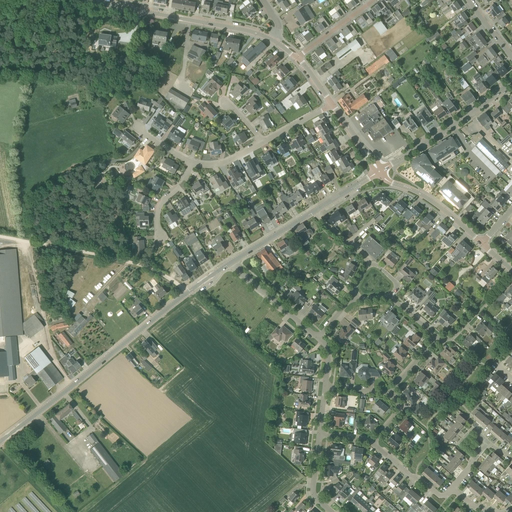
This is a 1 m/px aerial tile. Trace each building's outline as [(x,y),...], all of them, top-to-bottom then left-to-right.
[(188,0),(172,0),(171,8),(195,12),(196,3),(188,2),(188,0)] [(201,0),(201,5),(204,6),(203,9),(207,10),(206,12),(209,13),(211,3),(212,4),(212,0),(210,0),(201,0)] [(251,0),(246,0),(243,3),(244,4),(253,17),(255,16),(254,14),(257,12),(254,8),(253,7),(251,4),(254,3),(251,0)] [(286,0),(286,1),(279,5),(283,11),(290,6),(292,9),(297,5),(295,2),(292,4),(289,0),(286,0)] [(352,0),(353,0),(347,5),(351,10),(359,3),(358,2),(360,1),(359,0),(352,0)] [(436,0),(439,2),(441,1),(443,5),(441,6),(443,9),(447,6),(445,3),(447,2),(450,0),(436,0)] [(213,7),(216,8),(215,11),(219,12),(218,14),(221,15),(223,5),(223,2),(220,1),(219,5),(217,4),(217,2),(214,1),(213,7)] [(445,15),(449,12),(453,10),(455,13),(461,8),(456,2),(448,8),(447,6),(443,9),(441,10),(445,15)] [(388,10),(382,3),(380,4),(380,3),(371,10),(375,15),(381,10),(384,14),(385,13),(388,17),(392,14),(389,10),(388,10)] [(223,5),(221,15),(223,15),(224,13),(227,14),(228,10),(231,11),(232,5),(229,4),(228,6),(223,5)] [(253,17),(244,4),(240,7),(239,8),(247,19),(250,17),(251,19),(253,17)] [(494,4),(490,8),(491,10),(492,11),(491,12),(490,12),(491,13),(490,13),(490,14),(491,13),(492,15),(492,16),(493,17),(494,17),(496,16),(497,18),(505,13),(503,11),(502,11),(500,12),(497,9),(494,4)] [(334,8),(337,12),(331,17),(335,22),(343,15),(342,14),(344,13),(339,5),(334,8)] [(304,8),(294,14),(297,18),(298,20),(301,19),(304,24),(311,20),(310,19),(309,17),(312,13),(308,6),(304,8)] [(455,23),(454,24),(457,28),(458,27),(460,30),(468,24),(466,21),(468,19),(469,18),(467,15),(466,16),(464,13),(458,18),(454,21),(455,23)] [(505,13),(497,18),(499,21),(498,22),(502,28),(509,23),(505,19),(508,17),(505,13)] [(364,15),(356,21),(360,26),(366,22),(369,25),(373,22),(372,20),(367,14),(365,16),(364,15)] [(323,17),(318,20),(321,24),(315,28),(319,33),(327,27),(326,26),(329,25),(323,17)] [(397,17),(391,22),(394,26),(400,21),(397,17)] [(378,23),(374,26),(381,35),(387,30),(380,21),(378,23)] [(461,30),(457,33),(460,37),(461,38),(464,35),(465,38),(469,34),(470,35),(476,29),(475,29),(476,28),(476,27),(475,26),(474,26),(473,26),(472,25),(471,24),(465,29),(462,32),(461,30)] [(341,32),(345,37),(351,33),(353,37),(358,33),(352,26),(350,27),(349,26),(341,32)] [(209,33),(194,30),(192,40),(207,42),(209,33)] [(168,33),(155,31),(153,40),(153,44),(158,45),(159,41),(166,43),(168,33)] [(439,34),(436,31),(427,37),(428,38),(425,40),(427,42),(430,41),(439,34)] [(310,33),(304,37),(301,33),(300,34),(298,32),(295,35),(297,37),(302,44),(305,43),(305,44),(314,38),(310,33)] [(474,40),(477,43),(483,38),(480,35),(479,34),(479,33),(473,38),(469,41),(471,43),(474,40)] [(100,34),(98,44),(114,47),(116,37),(100,34)] [(222,42),(218,42),(219,36),(212,35),(211,42),(214,43),(213,48),(219,49),(222,42)] [(343,45),(337,37),(335,39),(334,38),(326,44),(332,53),(343,45)] [(232,50),(233,39),(227,38),(224,50),(229,51),(229,49),(232,50)] [(485,42),(483,38),(477,43),(473,46),(477,51),(481,48),(481,49),(487,44),(487,43),(486,43),(485,42)] [(233,39),(232,50),(234,50),(234,52),(238,53),(240,41),(233,39)] [(361,47),(355,39),(351,43),(348,45),(354,52),(361,47)] [(464,51),(469,47),(465,41),(460,45),(464,51)] [(251,46),(242,55),(245,58),(250,64),(267,48),(267,47),(262,42),(254,49),(251,46)] [(193,45),(191,51),(188,57),(194,60),(192,64),(199,67),(206,51),(193,45)] [(322,61),(319,57),(325,53),(321,47),(313,54),(313,55),(311,56),(317,64),(322,61)] [(486,53),(483,55),(488,62),(496,55),(493,51),(491,48),(485,53),(486,53)] [(348,55),(343,49),(335,55),(340,61),(348,55)] [(467,57),(469,60),(474,57),(477,54),(475,51),(467,57)] [(268,58),(264,61),(271,69),(274,66),(277,63),(281,60),(278,57),(276,55),(275,55),(274,57),(273,56),(272,55),(268,58)] [(365,69),(370,75),(389,61),(384,55),(365,69)] [(474,57),(469,60),(469,61),(472,65),(477,60),(474,57)] [(496,58),(493,61),(494,62),(496,65),(497,66),(499,69),(497,71),(499,74),(501,76),(502,77),(508,72),(505,69),(504,68),(506,66),(502,62),(500,64),(496,58)] [(332,66),(329,62),(317,71),(321,76),(327,71),(326,70),(332,66)] [(468,63),(461,68),(465,73),(472,67),(468,63)] [(282,68),(280,65),(273,72),(275,74),(277,73),(282,79),(289,72),(284,66),(282,68)] [(334,78),(328,82),(332,87),(338,83),(340,82),(338,79),(340,78),(338,76),(341,74),(338,70),(332,75),(334,78)] [(476,75),(473,77),(475,80),(477,83),(478,82),(479,84),(476,87),(476,88),(481,94),(484,91),(486,90),(487,90),(484,87),(482,83),(481,83),(484,81),(480,76),(478,74),(477,72),(476,71),(475,73),(476,75)] [(486,74),(486,75),(488,78),(486,80),(491,86),(496,82),(494,79),(497,76),(496,76),(493,72),(492,71),(487,75),(486,74)] [(205,85),(201,89),(207,94),(208,93),(211,96),(218,88),(219,89),(223,84),(214,77),(210,82),(208,81),(205,85)] [(255,85),(260,81),(256,77),(251,81),(255,85)] [(279,85),(276,87),(278,90),(280,88),(281,88),(283,86),(288,91),(291,89),(292,89),(294,88),(294,86),(297,84),(292,78),(290,80),(286,83),(284,80),(282,82),(279,85)] [(469,86),(466,83),(463,78),(458,82),(464,90),(469,86)] [(338,83),(332,87),(336,93),(342,89),(343,91),(350,87),(347,84),(345,85),(344,83),(340,86),(338,83)] [(231,92),(230,93),(236,99),(238,101),(241,99),(241,97),(239,95),(240,95),(243,92),(244,93),(248,89),(244,85),(242,88),(238,84),(234,88),(235,89),(232,91),(232,90),(231,91),(231,92)] [(178,94),(174,92),(170,90),(165,98),(176,104),(184,109),(189,101),(178,94)] [(461,97),(468,106),(476,100),(469,91),(461,97)] [(300,98),(297,94),(290,99),(293,104),(297,102),(300,108),(307,103),(302,96),(300,98)] [(346,96),(339,101),(339,102),(340,102),(349,115),(365,104),(368,101),(367,100),(364,95),(360,97),(354,101),(352,103),(347,95),(346,96)] [(250,104),(246,108),(248,110),(252,115),(255,112),(259,108),(255,102),(257,100),(253,96),(248,101),(250,104)] [(501,108),(502,109),(506,113),(507,114),(511,111),(511,112),(511,97),(511,98),(511,99),(510,100),(509,102),(508,100),(504,104),(505,105),(502,108),(501,108)] [(77,107),(75,99),(69,101),(71,108),(77,107)] [(140,100),(137,108),(141,109),(140,111),(145,112),(145,110),(148,111),(149,112),(150,110),(150,109),(151,110),(151,111),(154,113),(158,108),(158,107),(160,105),(157,103),(155,102),(152,101),(151,103),(147,102),(147,103),(143,102),(144,101),(140,100)] [(437,106),(432,110),(439,120),(444,116),(444,117),(447,115),(443,109),(445,107),(440,100),(437,102),(439,104),(437,106)] [(119,106),(112,114),(114,115),(114,116),(115,117),(123,123),(126,119),(130,115),(128,114),(125,111),(127,108),(127,110),(128,109),(131,109),(129,102),(125,104),(125,105),(122,108),(121,108),(121,107),(119,106)] [(457,109),(452,102),(445,107),(450,114),(457,109)] [(211,119),(217,114),(209,104),(206,107),(203,103),(199,107),(202,111),(203,110),(211,119)] [(365,129),(363,130),(365,133),(367,131),(368,134),(369,135),(375,143),(382,138),(380,135),(381,134),(383,137),(393,131),(384,119),(377,124),(375,120),(379,117),(378,115),(380,113),(373,104),(356,117),(365,129)] [(416,117),(424,127),(431,122),(428,118),(431,116),(425,107),(419,111),(421,114),(416,117)] [(504,116),(506,113),(502,109),(499,112),(497,109),(491,115),(500,125),(502,129),(507,125),(504,121),(502,123),(497,118),(501,114),(502,114),(504,116)] [(262,121),(260,122),(260,123),(260,122),(262,125),(262,126),(263,127),(262,128),(263,131),(265,131),(266,130),(267,130),(268,129),(269,128),(271,127),(274,126),(272,122),(271,122),(269,119),(269,117),(268,116),(267,114),(266,115),(261,118),(262,121)] [(478,120),(477,120),(482,127),(484,126),(488,131),(491,128),(489,126),(491,124),(492,123),(485,114),(478,120)] [(232,121),(231,119),(228,116),(227,117),(225,115),(219,121),(228,130),(236,123),(233,120),(232,121)] [(167,118),(165,121),(159,116),(152,125),(155,128),(156,127),(161,130),(162,127),(167,131),(171,125),(172,124),(173,123),(167,118)] [(174,128),(169,136),(173,139),(175,140),(174,141),(179,144),(183,136),(184,134),(179,131),(177,129),(184,120),(183,120),(179,117),(178,116),(173,123),(172,124),(175,126),(174,128)] [(406,121),(403,123),(407,129),(408,128),(409,127),(410,129),(412,132),(418,128),(412,119),(411,117),(406,121)] [(326,125),(328,124),(327,123),(328,122),(325,118),(319,122),(318,121),(314,124),(316,127),(317,127),(320,132),(327,127),(326,125)] [(402,126),(396,119),(392,122),(397,129),(402,126)] [(329,130),(327,127),(320,132),(323,136),(330,132),(332,130),(331,130),(331,129),(329,130)] [(116,129),(113,133),(120,138),(120,137),(121,137),(126,141),(127,142),(131,146),(132,145),(133,146),(135,144),(134,143),(136,140),(133,137),(127,132),(125,131),(123,134),(116,129)] [(329,135),(331,134),(330,133),(331,133),(330,132),(323,136),(320,138),(323,142),(331,138),(329,135)] [(234,139),(233,139),(233,140),(237,147),(245,142),(244,141),(247,139),(244,133),(236,136),(235,137),(236,138),(234,139)] [(495,153),(482,139),(483,137),(478,133),(476,135),(475,135),(471,136),(473,138),(470,141),(475,145),(497,167),(501,171),(502,173),(509,166),(506,163),(509,161),(498,150),(495,153)] [(293,143),(290,144),(293,150),(296,148),(297,150),(298,152),(299,153),(303,151),(303,150),(302,147),(304,146),(303,144),(306,143),(303,139),(302,136),(301,135),(297,137),(295,138),(296,140),(292,142),(293,143)] [(334,140),(332,141),(331,138),(323,142),(325,145),(323,146),(323,148),(325,151),(331,148),(338,144),(336,140),(335,141),(334,140)] [(465,151),(457,138),(453,140),(452,139),(447,142),(446,140),(442,142),(443,143),(439,146),(438,145),(433,148),(434,150),(430,153),(435,162),(440,159),(443,164),(449,161),(448,160),(450,159),(451,160),(456,156),(453,151),(457,148),(460,153),(465,151)] [(195,141),(192,140),(188,148),(197,152),(198,149),(202,151),(205,143),(201,141),(199,145),(194,143),(195,141)] [(226,153),(225,146),(221,147),(221,146),(218,146),(217,142),(210,143),(210,147),(210,148),(211,155),(226,153)] [(282,145),(278,147),(279,149),(278,150),(281,154),(282,153),(283,155),(289,152),(288,151),(291,149),(287,144),(285,145),(284,144),(282,145)] [(330,158),(338,154),(336,151),(338,150),(337,149),(338,149),(337,148),(339,147),(338,144),(331,148),(333,150),(327,154),(330,158)] [(471,150),(496,175),(500,171),(475,146),(471,150)] [(125,166),(125,168),(125,169),(126,170),(126,171),(127,172),(128,172),(129,172),(130,172),(131,173),(132,174),(132,175),(129,178),(130,181),(134,178),(145,171),(149,168),(145,165),(151,157),(150,156),(152,154),(153,152),(147,148),(143,152),(142,152),(140,150),(139,150),(133,158),(132,158),(129,160),(125,163),(126,163),(125,164),(126,165),(125,166)] [(266,155),(262,157),(266,165),(271,163),(271,164),(272,165),(277,162),(273,154),(271,155),(270,155),(268,152),(267,153),(267,154),(268,154),(267,154),(266,155)] [(330,158),(328,160),(330,165),(337,161),(343,157),(342,156),(342,157),(341,156),(339,157),(338,154),(330,158)] [(348,156),(347,155),(343,157),(337,161),(340,165),(343,163),(347,161),(346,158),(348,157),(347,156),(348,156)] [(433,171),(435,169),(431,164),(430,165),(425,156),(420,159),(419,158),(416,160),(415,160),(414,161),(414,162),(413,163),(413,164),(413,165),(413,167),(413,168),(413,169),(414,170),(415,170),(416,172),(416,173),(418,171),(422,175),(420,177),(424,181),(425,180),(429,184),(429,183),(433,187),(435,184),(441,178),(433,171)] [(167,159),(163,167),(175,174),(179,166),(172,163),(172,161),(167,159)] [(253,161),(246,164),(249,169),(250,172),(254,170),(256,174),(259,172),(262,170),(258,164),(255,165),(253,161)] [(347,161),(340,165),(343,170),(346,168),(348,171),(354,167),(352,163),(351,164),(351,163),(349,164),(347,161)] [(321,180),(322,181),(325,185),(331,182),(325,174),(323,175),(317,167),(312,170),(319,181),(321,180)] [(243,178),(240,173),(238,174),(235,168),(228,172),(233,181),(230,183),(234,188),(238,186),(236,183),(243,178)] [(310,171),(309,172),(315,182),(310,185),(310,186),(314,192),(315,194),(321,190),(318,186),(316,183),(319,181),(312,170),(310,171)] [(216,175),(209,179),(215,190),(219,188),(221,192),(229,188),(226,182),(223,183),(220,178),(219,179),(216,175)] [(448,182),(452,178),(450,175),(446,179),(443,176),(441,178),(435,184),(441,190),(448,182)] [(153,180),(149,187),(157,191),(159,188),(161,189),(165,182),(155,176),(153,180)] [(460,186),(461,186),(456,181),(452,186),(448,182),(441,190),(440,190),(444,194),(443,195),(446,198),(447,197),(451,201),(450,202),(454,206),(456,204),(460,208),(461,207),(464,210),(465,210),(470,204),(475,199),(471,195),(467,200),(463,196),(467,192),(463,187),(462,188),(460,186)] [(206,184),(202,187),(199,182),(191,186),(194,191),(196,194),(202,191),(203,194),(209,190),(206,184)] [(308,196),(314,192),(310,186),(309,184),(304,187),(301,182),(298,184),(302,191),(305,190),(308,196)] [(250,189),(245,191),(247,195),(256,191),(253,184),(249,186),(250,189)] [(300,193),(302,191),(298,184),(295,186),(298,191),(292,194),(293,196),(297,202),(303,199),(300,193)] [(503,189),(501,192),(505,196),(507,194),(511,197),(511,188),(511,187),(510,187),(506,192),(504,190),(503,189)] [(297,202),(293,196),(290,198),(288,196),(287,197),(285,194),(284,195),(282,191),(280,193),(287,203),(289,202),(293,207),(298,204),(297,202)] [(505,196),(501,192),(499,194),(498,194),(494,199),(496,201),(502,206),(507,201),(503,198),(505,196)] [(151,199),(141,194),(137,201),(143,204),(143,211),(150,211),(149,206),(149,205),(148,205),(151,199)] [(378,196),(372,199),(372,200),(374,203),(379,201),(381,202),(381,203),(383,204),(386,207),(392,201),(386,196),(385,196),(385,194),(383,194),(380,194),(379,194),(379,196),(378,196)] [(284,205),(287,203),(282,196),(280,198),(282,203),(277,206),(278,208),(282,214),(288,211),(284,205)] [(185,198),(177,202),(182,211),(188,207),(190,211),(196,207),(194,204),(193,201),(189,204),(185,198)] [(370,202),(367,203),(365,199),(358,203),(359,206),(357,207),(358,209),(360,213),(363,211),(362,210),(366,208),(366,209),(372,206),(370,202)] [(394,204),(390,208),(395,212),(397,210),(401,213),(407,206),(401,200),(400,200),(396,205),(394,204)] [(484,200),(482,202),(491,210),(493,208),(493,207),(493,208),(497,211),(502,206),(496,201),(491,206),(488,203),(484,200)] [(482,210),(479,213),(488,220),(492,215),(489,212),(491,210),(482,202),(480,204),(481,205),(484,208),(482,210)] [(270,213),(267,208),(266,207),(264,204),(261,206),(263,209),(257,213),(265,225),(271,221),(267,215),(270,213)] [(470,204),(465,210),(468,213),(473,207),(472,207),(470,204)] [(345,209),(349,215),(353,213),(355,216),(360,213),(358,209),(356,211),(352,205),(345,209)] [(282,214),(278,208),(273,211),(270,206),(267,208),(270,213),(271,215),(274,214),(278,219),(283,216),(282,214)] [(413,214),(417,217),(422,211),(416,206),(410,212),(408,210),(402,216),(408,221),(413,214)] [(252,216),(255,214),(251,207),(247,209),(252,216)] [(346,220),(342,213),(340,214),(338,211),(332,215),(327,221),(333,226),(334,226),(335,227),(338,225),(336,222),(340,220),(341,223),(346,220)] [(145,213),(136,213),(136,220),(140,219),(140,220),(140,222),(140,226),(141,229),(146,229),(146,226),(146,225),(147,225),(149,225),(150,225),(150,221),(149,221),(149,217),(145,217),(145,213)] [(165,215),(164,216),(165,218),(166,218),(167,221),(170,225),(175,222),(178,220),(175,214),(172,216),(170,213),(169,213),(165,215)] [(475,215),(472,218),(476,222),(477,220),(483,225),(488,220),(479,213),(476,216),(475,215)] [(432,226),(429,224),(434,219),(428,214),(422,221),(425,223),(422,227),(427,231),(432,226)] [(375,220),(378,223),(383,218),(380,215),(375,220)] [(246,229),(250,227),(252,230),(259,226),(254,219),(247,223),(247,221),(242,224),(246,229)] [(443,235),(449,229),(441,223),(436,229),(430,236),(434,239),(440,232),(443,235)] [(303,224),(296,228),(300,235),(302,234),(306,231),(305,234),(307,236),(310,237),(312,235),(313,233),(311,230),(309,229),(308,230),(304,225),(303,224)] [(200,233),(208,229),(206,225),(198,230),(200,233)] [(241,233),(237,226),(231,230),(233,232),(230,234),(235,242),(240,238),(238,235),(241,233)] [(452,243),(457,238),(455,235),(452,232),(448,237),(446,236),(441,241),(449,247),(452,243)] [(188,236),(185,238),(188,242),(196,237),(196,236),(194,234),(194,233),(188,236)] [(302,236),(298,239),(302,244),(305,246),(309,242),(307,240),(302,235),(302,236)] [(213,243),(211,244),(213,248),(216,252),(218,254),(221,252),(222,251),(225,250),(221,243),(224,241),(220,236),(215,239),(214,240),(212,241),(213,243)] [(385,249),(370,236),(361,247),(375,259),(385,249)] [(135,242),(136,254),(145,253),(145,248),(144,248),(143,241),(141,241),(141,237),(133,237),(134,243),(135,242)] [(278,244),(277,245),(278,246),(281,251),(280,251),(282,255),(285,254),(286,252),(290,251),(291,251),(293,249),(291,247),(290,244),(289,245),(287,246),(284,241),(284,240),(283,241),(278,244)] [(455,250),(452,254),(454,255),(455,257),(456,257),(458,255),(467,245),(462,241),(456,247),(457,247),(455,249),(454,250),(455,250)] [(466,256),(472,249),(467,245),(458,255),(463,259),(466,256)] [(177,248),(174,250),(178,257),(182,255),(177,248)] [(265,248),(256,254),(271,273),(276,269),(275,269),(280,265),(271,253),(268,254),(265,248)] [(16,249),(0,250),(0,337),(23,335),(16,249)] [(385,255),(387,257),(383,261),(386,264),(387,263),(392,267),(398,261),(390,254),(392,252),(389,249),(385,255)] [(201,251),(195,255),(197,259),(202,265),(208,261),(203,255),(201,251)] [(328,257),(331,260),(337,255),(334,251),(328,257)] [(197,268),(195,265),(194,264),(197,262),(193,257),(188,260),(189,262),(186,264),(191,272),(192,271),(194,271),(196,270),(196,269),(197,268)] [(414,259),(410,257),(405,264),(408,266),(414,259)] [(341,273),(338,277),(345,281),(349,275),(352,277),(354,273),(354,272),(357,267),(351,263),(345,272),(343,275),(341,273)] [(190,278),(180,265),(175,268),(185,282),(190,278)] [(402,271),(401,273),(403,275),(405,276),(403,278),(405,280),(409,283),(412,280),(415,275),(416,275),(412,272),(412,273),(411,272),(409,270),(409,271),(405,268),(402,271)] [(429,272),(435,277),(438,274),(432,268),(429,272)] [(491,270),(490,269),(482,277),(485,280),(488,276),(491,279),(497,272),(493,268),(491,270)] [(484,287),(487,284),(476,274),(473,278),(484,287)] [(333,294),(334,292),(337,294),(342,289),(336,284),(339,281),(333,277),(329,282),(332,285),(327,290),(333,294)] [(450,292),(455,287),(450,282),(445,288),(450,292)] [(143,286),(145,288),(148,292),(153,289),(148,283),(143,286)] [(156,293),(160,299),(167,293),(162,288),(158,284),(155,286),(158,291),(156,293)] [(418,304),(424,297),(415,289),(408,296),(418,304)] [(426,295),(429,297),(430,296),(433,292),(431,290),(430,289),(426,294),(425,294),(426,295)] [(72,298),(74,294),(68,290),(65,294),(72,298)] [(290,292),(288,296),(298,305),(299,304),(302,306),(306,300),(304,298),(296,291),(293,294),(290,292)] [(103,302),(107,298),(102,293),(98,297),(103,302)] [(497,304),(503,297),(500,294),(494,302),(497,304)] [(424,303),(423,304),(425,306),(423,309),(429,314),(429,315),(431,316),(432,316),(432,317),(435,313),(437,313),(436,309),(433,306),(435,304),(435,302),(433,300),(432,299),(430,296),(429,297),(424,303)] [(144,312),(138,304),(142,302),(137,297),(134,300),(136,302),(134,304),(136,307),(133,310),(130,313),(134,317),(137,315),(139,316),(144,312)] [(72,308),(76,302),(70,298),(66,304),(72,308)] [(319,308),(316,305),(309,313),(312,316),(312,315),(318,320),(321,317),(323,315),(324,313),(318,309),(319,308)] [(359,311),(360,321),(368,320),(368,319),(373,318),(372,309),(366,309),(366,311),(359,311)] [(455,321),(446,313),(447,312),(444,310),(439,315),(441,318),(438,322),(441,324),(442,323),(447,328),(450,325),(451,325),(455,321)] [(383,315),(380,319),(384,323),(386,321),(390,324),(393,320),(395,317),(396,316),(395,315),(391,312),(390,311),(388,314),(387,315),(386,316),(384,314),(383,315)] [(77,322),(67,331),(74,338),(88,323),(81,317),(80,318),(77,315),(74,319),(77,322)] [(356,328),(359,324),(353,319),(350,323),(356,328)] [(54,325),(50,328),(52,331),(57,329),(68,327),(67,322),(57,324),(54,325)] [(487,323),(485,326),(481,322),(477,327),(478,327),(475,330),(482,336),(486,331),(489,335),(494,330),(487,323)] [(277,328),(271,335),(274,337),(273,337),(278,341),(280,338),(282,339),(285,342),(292,334),(288,330),(287,330),(286,329),(286,328),(285,327),(283,326),(280,330),(277,328)] [(338,334),(337,333),(334,336),(342,344),(346,346),(348,343),(345,340),(349,335),(350,336),(354,330),(349,326),(345,331),(342,329),(338,334)] [(68,348),(73,344),(63,332),(59,335),(57,333),(52,336),(63,349),(67,346),(68,348)] [(415,334),(412,337),(411,336),(409,339),(408,337),(403,343),(408,348),(410,345),(413,347),(418,342),(418,341),(420,338),(415,334)] [(475,335),(473,337),(470,334),(467,337),(468,338),(463,343),(469,349),(472,350),(473,348),(472,345),(476,340),(479,343),(482,341),(475,335)] [(18,365),(15,337),(5,338),(6,352),(0,352),(0,377),(8,377),(9,381),(15,380),(14,366),(18,365)] [(297,338),(292,345),(300,352),(306,346),(297,338)] [(153,358),(154,358),(157,355),(150,347),(155,344),(151,340),(148,342),(146,340),(142,344),(151,355),(153,358)] [(61,356),(63,355),(55,344),(53,345),(55,347),(54,347),(61,356)] [(398,349),(393,355),(401,362),(406,356),(405,355),(407,352),(400,346),(398,349)] [(51,363),(38,347),(24,358),(34,371),(37,374),(51,363)] [(449,362),(452,358),(456,353),(450,348),(447,350),(446,350),(445,351),(444,351),(440,355),(449,362)] [(67,353),(64,355),(65,356),(77,371),(81,367),(76,361),(74,363),(71,358),(67,353)] [(385,353),(382,357),(387,361),(390,357),(385,353)] [(138,363),(130,354),(126,357),(135,368),(137,366),(136,364),(138,363)] [(73,374),(77,371),(64,355),(64,356),(65,357),(59,361),(63,365),(64,364),(68,368),(73,374)] [(445,363),(438,357),(438,358),(439,358),(435,362),(432,359),(426,366),(436,374),(445,363)] [(148,372),(152,368),(144,360),(141,363),(146,367),(145,368),(148,372)] [(303,366),(302,373),(306,374),(309,375),(309,374),(313,374),(314,367),(311,366),(311,362),(311,361),(305,360),(304,360),(304,365),(303,365),(303,366)] [(381,370),(384,373),(385,373),(386,373),(389,376),(391,374),(392,375),(394,372),(393,372),(394,370),(393,369),(395,366),(388,360),(384,365),(382,364),(380,364),(379,366),(379,367),(381,369),(381,370)] [(348,366),(341,365),(341,369),(340,369),(339,372),(340,372),(340,376),(344,377),(346,377),(347,377),(351,377),(352,373),(356,373),(356,370),(356,369),(357,363),(350,362),(350,365),(350,366),(348,366)] [(51,363),(37,374),(49,390),(63,379),(51,363)] [(363,368),(359,370),(359,375),(362,379),(366,379),(370,376),(370,375),(371,376),(381,377),(377,370),(368,369),(368,368),(363,368)] [(36,382),(32,378),(37,374),(34,371),(27,376),(29,378),(24,382),(29,388),(36,382)] [(419,377),(417,378),(415,381),(420,386),(422,387),(429,379),(421,372),(418,376),(419,377)] [(489,375),(485,380),(488,382),(489,381),(491,379),(493,381),(491,384),(490,385),(488,388),(490,389),(490,388),(492,386),(501,376),(500,374),(498,376),(495,373),(494,374),(493,376),(491,374),(489,375)] [(497,390),(500,387),(502,385),(505,381),(502,379),(503,377),(501,376),(492,386),(497,390)] [(309,377),(301,377),(300,384),(302,384),(302,391),(311,392),(312,388),(311,388),(312,381),(309,381),(309,377)] [(433,384),(435,386),(432,390),(436,394),(439,389),(442,386),(436,381),(433,384)] [(497,396),(498,397),(508,387),(506,385),(504,387),(502,385),(500,387),(497,390),(499,393),(497,396)] [(407,401),(413,405),(418,400),(413,396),(413,394),(415,391),(409,386),(404,393),(407,401)] [(497,399),(496,400),(498,401),(499,400),(500,399),(503,396),(506,398),(511,393),(509,391),(508,390),(509,389),(508,387),(498,397),(497,399)] [(307,400),(307,395),(300,394),(300,399),(299,406),(310,407),(310,400),(307,400)] [(346,398),(339,397),(337,397),(336,407),(344,408),(346,398)] [(376,412),(376,411),(382,416),(388,408),(379,401),(377,404),(376,403),(374,405),(375,405),(372,409),(376,412)] [(411,411),(417,416),(424,407),(419,403),(411,411)] [(69,404),(56,415),(59,420),(64,416),(65,417),(67,415),(67,414),(69,412),(73,409),(69,404)] [(485,412),(478,406),(472,414),(474,416),(473,417),(477,421),(482,415),(485,412)] [(296,421),(298,422),(297,425),(306,426),(306,423),(306,421),(308,421),(309,416),(303,415),(303,412),(297,411),(297,415),(296,421)] [(456,419),(462,425),(466,421),(465,420),(467,417),(462,413),(460,415),(456,419)] [(489,415),(487,413),(485,417),(482,415),(477,421),(481,424),(486,418),(489,415)] [(334,420),(336,420),(336,421),(336,426),(342,426),(343,421),(344,421),(345,415),(335,414),(334,420)] [(59,420),(56,415),(49,420),(61,434),(67,429),(59,420)] [(451,415),(450,417),(451,418),(453,420),(456,422),(455,423),(454,424),(454,425),(460,430),(463,427),(463,426),(464,426),(462,425),(456,419),(456,420),(454,418),(452,416),(451,415)] [(367,421),(364,424),(371,430),(376,423),(373,420),(374,419),(370,416),(366,420),(367,421)] [(481,424),(482,426),(485,428),(486,427),(489,429),(493,424),(491,422),(486,418),(481,424)] [(406,433),(409,429),(412,425),(406,420),(402,424),(403,425),(400,428),(406,433)] [(451,422),(447,426),(456,434),(460,430),(454,425),(451,422)] [(493,424),(489,429),(491,431),(490,432),(494,436),(499,429),(495,426),(493,424)] [(449,430),(447,433),(453,438),(456,434),(447,426),(446,428),(449,430)] [(499,429),(494,436),(498,439),(506,430),(504,428),(502,431),(499,429)] [(303,430),(294,429),(293,433),(295,433),(294,443),(305,444),(306,434),(302,434),(303,430)] [(506,430),(498,439),(502,443),(503,442),(508,436),(505,434),(508,431),(506,430)] [(453,438),(447,433),(444,431),(440,436),(442,438),(441,439),(446,444),(448,441),(449,442),(453,438)] [(87,437),(92,444),(97,440),(92,433),(87,437)] [(409,433),(405,437),(411,442),(414,438),(409,433)] [(394,436),(393,435),(392,436),(388,440),(391,443),(391,444),(393,446),(393,445),(396,447),(403,439),(396,434),(394,436)] [(511,446),(511,444),(511,438),(508,435),(508,436),(503,442),(507,445),(509,444),(511,446)] [(124,475),(99,443),(94,446),(89,450),(114,482),(115,482),(124,475)] [(350,462),(344,461),(345,456),(340,456),(342,446),(331,445),(331,449),(330,450),(331,451),(330,455),(337,455),(336,463),(339,463),(340,463),(342,464),(350,465),(350,462)] [(353,464),(355,461),(356,461),(356,459),(362,460),(363,449),(356,448),(355,452),(352,452),(350,462),(350,465),(353,465),(353,464)] [(453,450),(456,452),(454,455),(461,460),(464,456),(455,448),(453,450)] [(295,451),(294,453),(296,453),(295,461),(295,464),(301,465),(302,461),(303,462),(304,457),(304,455),(304,454),(303,454),(304,450),(295,450),(295,451)] [(496,462),(498,460),(501,463),(503,461),(494,453),(490,457),(496,462)] [(372,458),(368,462),(371,465),(370,467),(374,471),(378,466),(379,465),(377,462),(379,459),(374,455),(373,457),(372,458)] [(450,455),(449,457),(458,465),(462,461),(461,460),(454,455),(455,456),(453,458),(450,455)] [(485,460),(495,468),(496,466),(493,464),(495,461),(496,462),(490,457),(489,456),(485,460)] [(458,465),(449,457),(447,459),(450,462),(448,464),(455,469),(458,465)] [(491,472),(493,470),(495,468),(485,460),(482,464),(488,469),(491,472)] [(327,466),(326,476),(330,476),(330,478),(332,481),(338,478),(336,476),(336,473),(338,473),(339,467),(339,463),(336,463),(333,463),(333,466),(331,466),(328,466),(327,466)] [(384,464),(376,473),(380,477),(377,480),(380,482),(380,481),(382,479),(383,478),(384,477),(382,475),(388,468),(384,464)] [(442,466),(451,474),(455,469),(448,464),(446,466),(443,464),(442,466)] [(486,472),(488,469),(482,464),(478,468),(487,476),(489,474),(486,472)] [(430,465),(425,470),(422,474),(426,477),(434,468),(430,465)] [(511,466),(510,465),(502,474),(504,476),(507,473),(509,475),(511,471),(511,466)] [(434,468),(426,477),(429,480),(430,481),(436,475),(433,473),(436,470),(434,468)] [(382,479),(380,481),(383,483),(384,482),(385,483),(386,481),(387,482),(394,475),(389,471),(384,477),(383,478),(382,479)] [(430,481),(434,485),(442,475),(440,474),(438,477),(436,475),(430,481)] [(397,475),(391,482),(395,486),(401,479),(397,475)] [(442,475),(434,485),(438,488),(444,482),(441,480),(444,477),(442,475)] [(478,481),(476,479),(474,477),(466,487),(470,490),(476,484),(478,481)] [(333,487),(331,489),(337,494),(338,493),(341,489),(345,484),(342,481),(341,482),(340,481),(338,478),(332,481),(334,486),(333,487)] [(396,489),(400,493),(398,495),(400,497),(404,493),(402,491),(407,486),(402,482),(397,488),(396,489)] [(345,484),(341,489),(343,491),(339,496),(341,497),(342,499),(343,499),(344,500),(347,497),(348,498),(351,495),(354,491),(350,488),(351,487),(346,483),(345,484)] [(475,494),(483,484),(481,483),(478,486),(476,484),(470,490),(475,494)] [(482,494),(484,491),(482,489),(484,486),(483,484),(475,494),(479,497),(482,494)] [(489,485),(484,491),(482,494),(486,498),(494,488),(492,487),(491,487),(489,485)] [(491,499),(493,497),(498,492),(494,488),(486,498),(490,501),(491,499)] [(351,501),(356,505),(362,498),(364,495),(362,493),(360,496),(357,494),(360,491),(357,489),(354,491),(351,495),(354,497),(351,501)] [(501,493),(499,491),(493,497),(498,500),(506,491),(505,491),(504,489),(501,493)] [(410,501),(416,494),(411,490),(407,495),(404,493),(400,497),(403,499),(405,497),(410,501)] [(504,501),(510,495),(509,494),(507,497),(504,496),(507,492),(506,491),(498,500),(502,504),(504,501)] [(299,496),(294,492),(287,501),(289,502),(290,501),(293,503),(299,496)] [(415,510),(419,505),(416,503),(421,498),(416,494),(410,501),(412,503),(410,506),(415,510)] [(363,511),(366,511),(369,509),(374,503),(371,501),(374,497),(372,496),(369,500),(360,510),(363,511)] [(362,498),(356,505),(360,510),(369,500),(367,498),(365,501),(362,498)] [(419,505),(415,510),(417,511),(419,510),(420,511),(423,509),(426,511),(432,505),(427,501),(421,507),(419,505)] [(299,511),(301,511),(307,506),(302,502),(295,510),(296,511),(297,511),(298,511),(299,511)]
